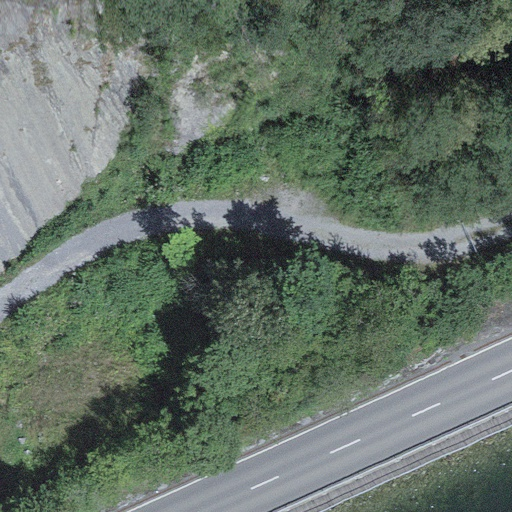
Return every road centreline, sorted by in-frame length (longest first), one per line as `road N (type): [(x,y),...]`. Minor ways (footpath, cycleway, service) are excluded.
road 1 (track): [(0,313),(106,237),(191,215),(400,250),(456,242),(511,214)]
road 2 (primary): [(202,511),(511,371)]
